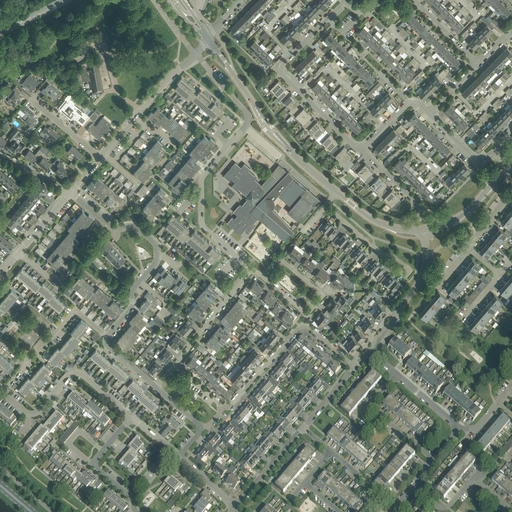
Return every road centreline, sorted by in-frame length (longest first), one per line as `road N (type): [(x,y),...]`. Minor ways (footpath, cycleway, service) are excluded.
road 1 (tertiary): [(335,192),(269,129),(207,39)]
road 2 (residential): [(361,151),(276,70),(326,19)]
road 3 (residential): [(253,270),(206,230),(200,194),(204,174),(249,121)]
road 4 (residential): [(132,417),(75,373),(33,418),(2,391)]
road 5 (residential): [(368,348),(416,284),(425,230)]
road 6 (residential): [(171,366),(253,270)]
road 7 (residential): [(132,417),(93,464),(130,497),(135,511)]
